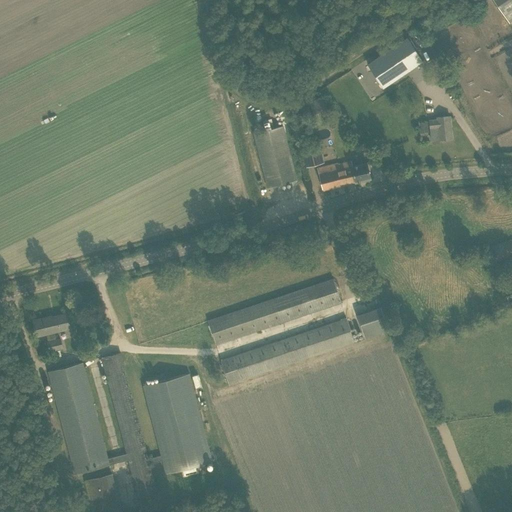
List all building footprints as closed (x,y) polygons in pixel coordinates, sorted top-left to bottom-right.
[(511,20),(511,0),(494,0),(509,22),(511,20)] [(368,64),(384,87),(423,62),(407,38),(368,64)] [(429,120),(430,129),(432,141),(452,138),(450,115),(438,117),(438,119),(429,120)] [(266,187),(297,180),(285,125),(272,127),(270,120),(264,121),(266,129),(254,131),(266,187)] [(304,154),(307,166),(334,159),(331,147),(304,154)] [(318,168),(323,190),(355,182),(370,178),(366,163),(352,166),(351,161),(339,164),(339,163),(318,168)] [(311,240),(315,250),(332,244),(328,234),(311,240)] [(511,239),(490,247),(489,247),(493,260),(511,253),(511,239)] [(215,342),(342,303),(335,278),(208,317),(215,342)] [(389,330),(382,305),(358,313),(365,337),(389,330)] [(43,318),(33,320),(37,336),(46,334),(48,342),(50,350),(62,347),(60,339),(56,340),(54,332),(70,328),(67,313),(43,319),(43,318)] [(229,384),(354,342),(346,318),(221,360),(229,384)] [(161,455),(148,459),(149,464),(162,460),(166,473),(183,469),(184,474),(197,471),(195,466),(213,462),(190,373),(143,385),(161,455)] [(115,489),(112,474),(83,481),(88,497),(115,489)]
